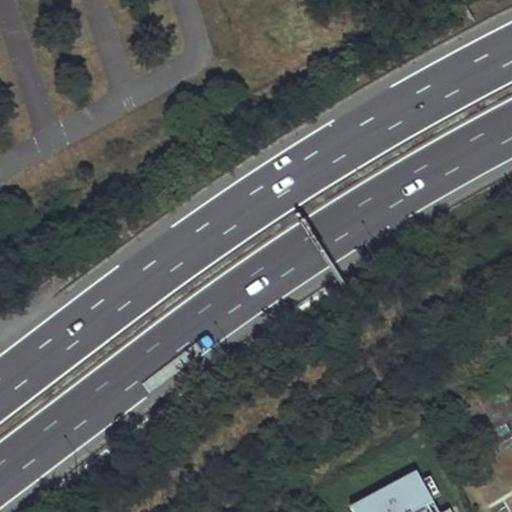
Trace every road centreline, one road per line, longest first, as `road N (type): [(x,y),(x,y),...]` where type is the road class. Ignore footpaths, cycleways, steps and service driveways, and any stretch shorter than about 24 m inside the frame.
road 1 (motorway): [(0,467),(258,276),(511,121)]
road 2 (motorway): [(511,44),(266,184),(0,382)]
